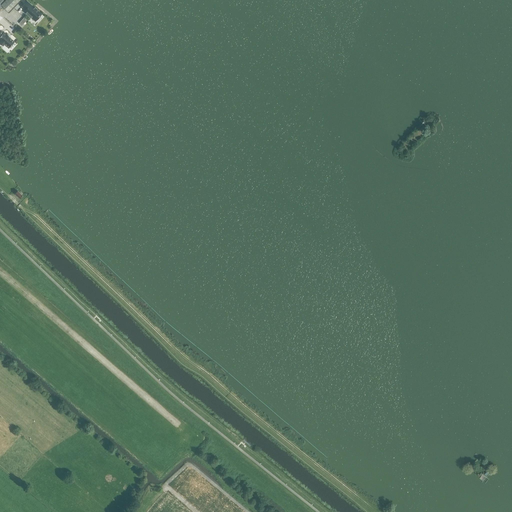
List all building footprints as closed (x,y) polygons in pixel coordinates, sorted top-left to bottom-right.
[(5,0),(1,5),(9,13),(21,0),(5,0)] [(25,0),(21,0),(20,2),(23,4),(21,6),(25,10),(24,11),(35,21),(42,14),(26,0),(26,1),(25,0)] [(0,29),(0,43),(3,46),(4,44),(8,48),(14,41),(4,32),(4,33),(0,29)] [(10,309),(6,314),(16,323),(14,324),(18,327),(22,322),(19,319),(21,317),(18,314),(14,310),(13,311),(10,309)] [(35,329),(30,335),(39,342),(38,343),(41,346),(45,341),(42,339),(44,337),(39,333),(40,333),(35,329)] [(57,348),(52,353),(62,362),(61,364),(64,366),(68,361),(65,358),(67,357),(63,354),(64,353),(60,350),(57,348)] [(86,361),(81,367),(89,375),(89,376),(91,379),(96,374),(94,371),(95,369),(86,361)] [(108,380),(103,385),(112,395),(111,396),(114,399),(119,394),(116,391),(118,389),(108,380)] [(129,413),(127,414),(132,420),(131,421),(134,424),(140,419),(137,416),(143,410),(137,405),(133,409),(132,408),(128,411),(130,412),(129,413)] [(147,426),(142,431),(146,435),(149,433),(158,443),(163,438),(162,436),(165,432),(160,427),(158,429),(155,426),(151,430),(147,426)]
